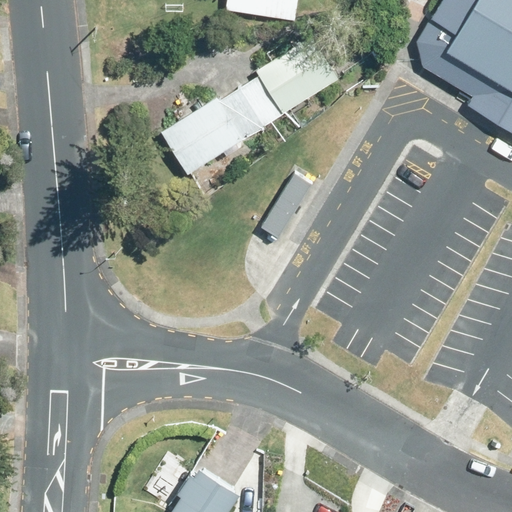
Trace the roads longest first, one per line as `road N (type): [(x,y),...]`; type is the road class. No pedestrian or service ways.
road 1 (tertiary): [(36,0),(65,331)]
road 2 (residential): [(511,501),(258,374)]
road 3 (residential): [(65,331),(108,332),(258,374)]
road 4 (residential): [(258,374),(60,388)]
road 5 (tertiary): [(60,388),(50,511)]
